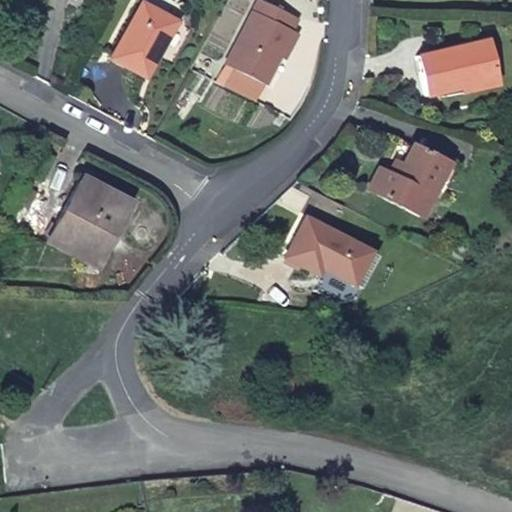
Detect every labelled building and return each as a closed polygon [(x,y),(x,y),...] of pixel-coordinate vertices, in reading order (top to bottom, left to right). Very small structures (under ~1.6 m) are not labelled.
[(226,66),(263,85),(281,48),(285,51),(295,33),(289,30),(295,18),(257,0),(226,66)] [(144,78),(172,21),(139,3),(110,60),(144,78)] [(425,99),(493,82),(483,42),(415,59),(425,99)] [(281,48),(263,85),(275,91),(294,55),(285,51),(281,48)] [(419,220),(446,165),(408,147),(391,180),(372,172),(363,192),(419,220)] [(115,226),(127,205),(77,180),(43,242),(93,270),(101,255),(93,250),(108,221),(115,226)] [(320,268),(351,285),(367,255),(302,219),(281,258),(315,277),(320,268)]
